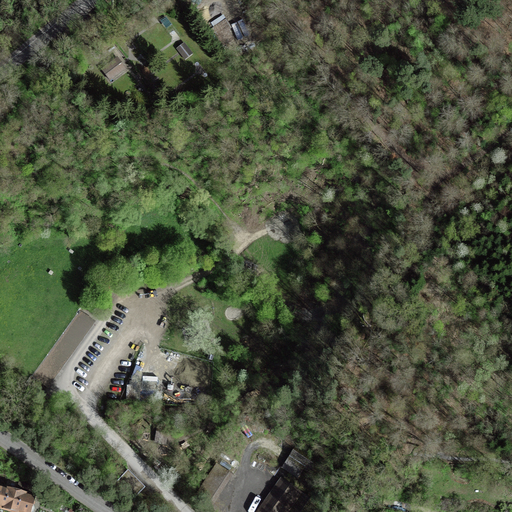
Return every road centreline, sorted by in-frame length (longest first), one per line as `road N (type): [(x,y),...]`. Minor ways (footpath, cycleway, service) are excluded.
road 1 (track): [(0,169),(49,172),(130,155),(180,169),(231,214),(239,238),(233,253),(206,272),(134,297),(69,367),(92,417),(185,511)]
road 2 (unclassified): [(0,440),(106,511)]
